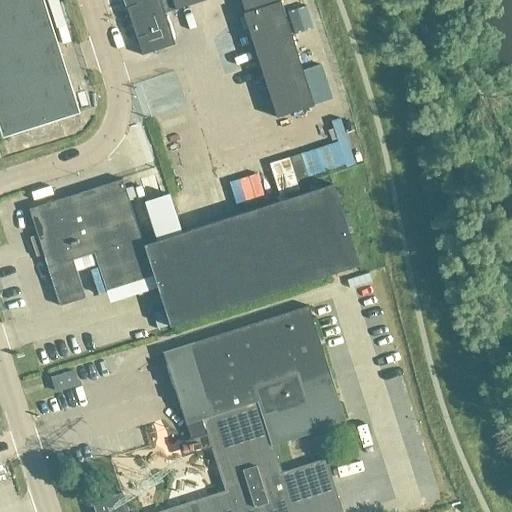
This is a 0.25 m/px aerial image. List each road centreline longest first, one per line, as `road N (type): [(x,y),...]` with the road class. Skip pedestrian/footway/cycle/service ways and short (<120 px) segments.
road 1 (unknown): [(28,429),(139,390),(137,354),(149,345),(333,284),(354,299),(413,491)]
road 2 (unclassified): [(0,182),(94,151),(105,136),(113,80),(85,0)]
road 3 (unclassified): [(54,511),(0,339)]
